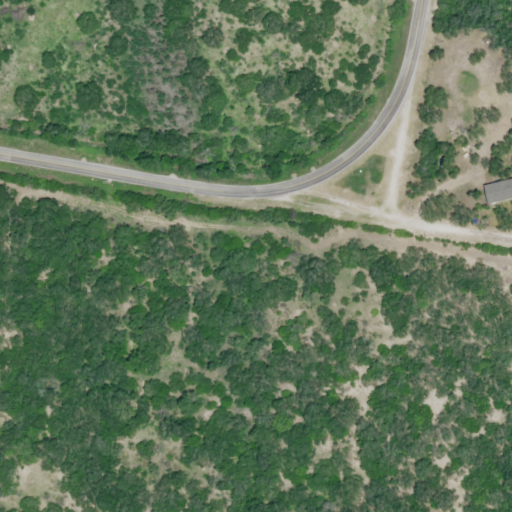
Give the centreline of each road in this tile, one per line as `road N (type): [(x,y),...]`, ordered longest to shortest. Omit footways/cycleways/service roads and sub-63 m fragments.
road 1 (tertiary): [(0,153),(216,191),(299,184),(352,154),(385,118),(406,74),(420,0)]
road 2 (residential): [(511,241),(252,193)]
